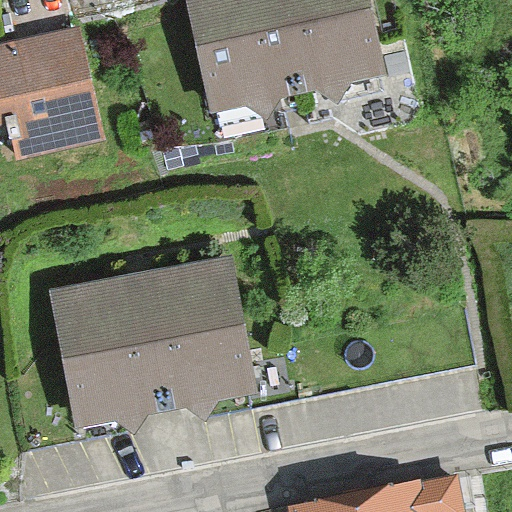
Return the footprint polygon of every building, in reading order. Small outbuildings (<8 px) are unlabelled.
[(368,0),(189,0),(217,121),(248,114),(269,125),(282,109),(294,106),(300,134),(339,125),(366,142),(412,131),(426,114),(416,69),(385,76),(368,0)] [(107,147),(80,35),(0,54),(0,131),(8,130),(17,168),(107,147)] [(230,264),(53,300),(80,435),(116,428),(137,443),(151,421),(187,414),(206,427),(220,408),(258,401),(246,344),(230,264)] [(260,415),(478,371),(464,301),(246,344),(258,401),(260,415)] [(468,511),(463,480),(295,511),(468,511)]
